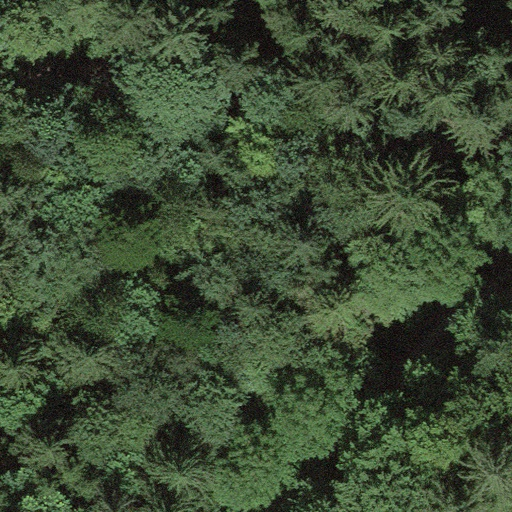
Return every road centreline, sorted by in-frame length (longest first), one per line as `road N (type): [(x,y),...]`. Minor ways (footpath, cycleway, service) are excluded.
road 1 (track): [(0,75),(243,120),(449,138),(511,126)]
road 2 (track): [(511,296),(278,511)]
